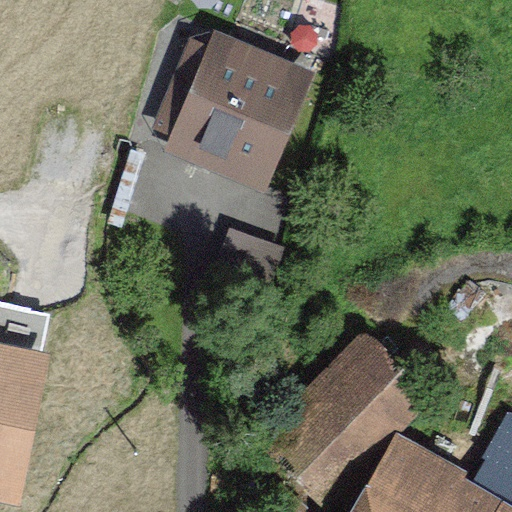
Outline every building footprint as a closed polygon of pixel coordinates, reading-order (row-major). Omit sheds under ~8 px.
[(201,158),(207,144),(261,166),(295,86),(191,42),(157,123),(179,132),(173,147),(201,158)] [(274,257),(229,241),(217,273),(263,289),(274,257)] [(0,463),(32,307),(0,300),(0,463)] [(376,352),(307,422),(341,455),(409,385),(376,352)] [(299,454),(289,472),(317,486),(327,468),(299,454)] [(474,511),(425,483),(413,502),(377,480),(358,511),(474,511)]
